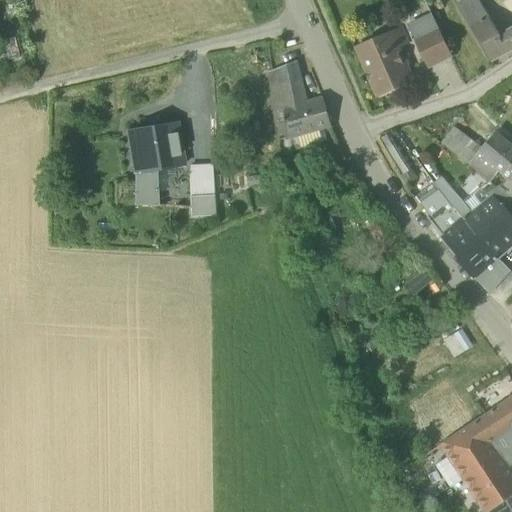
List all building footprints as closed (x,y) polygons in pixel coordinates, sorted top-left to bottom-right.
[(464,0),(457,4),(473,30),(490,20),(477,0),(464,0)] [(415,41),(439,30),(431,14),(407,25),(415,41)] [(511,28),(500,36),(490,20),(473,30),(492,62),(511,50),(511,28)] [(361,57),(379,97),(398,89),(396,86),(404,82),(400,75),(407,72),(398,50),(408,45),(401,28),(367,43),(371,53),(361,57)] [(415,41),(428,67),(451,56),(439,30),(415,41)] [(20,59),(14,38),(2,41),(7,62),(20,59)] [(271,72),(279,141),(288,139),(280,111),(306,104),(299,74),(295,63),(271,72)] [(400,75),(404,82),(410,79),(407,72),(400,75)] [(280,111),(288,139),(292,137),(324,128),(330,126),(322,99),(306,104),(280,111)] [(127,131),(135,175),(153,172),(183,167),(175,123),(127,131)] [(324,128),(292,137),(295,150),(327,141),(324,128)] [(442,144),(464,161),(477,145),(454,128),(442,144)] [(499,171),(504,175),(511,164),(511,146),(495,133),(482,149),(469,165),(491,183),(499,171)] [(411,170),(389,134),(380,139),(402,176),(411,170)] [(464,161),(469,165),(482,149),(477,145),(464,161)] [(190,166),(192,197),(214,196),(212,165),(190,166)] [(411,170),(402,176),(408,186),(412,183),(418,178),(412,169),(411,170)] [(153,172),(135,175),(134,206),(154,207),(154,193),(156,193),(156,187),(154,187),(153,172)] [(426,173),(418,178),(412,183),(419,194),(433,184),(434,184),(426,173)] [(441,193),(449,187),(442,178),(434,184),(433,184),(438,191),(441,193)] [(511,181),(507,178),(500,187),(511,196),(511,181)] [(452,208),(453,209),(462,202),(449,187),(441,193),(447,203),(451,209),(452,208)] [(482,187),(463,203),(474,215),(492,200),(488,196),(482,187)] [(493,200),(505,213),(511,206),(511,196),(500,187),(498,189),(488,196),(492,200),(493,200)] [(441,193),(438,191),(421,203),(430,217),(444,206),(447,203),(441,193)] [(214,196),(192,197),(191,197),(192,218),(216,216),(215,196),(214,196)] [(474,215),(465,222),(480,239),(496,257),(496,258),(496,257),(511,244),(511,219),(505,213),(493,200),(492,200),(474,215)] [(463,203),(462,202),(453,209),(463,221),(464,223),(465,222),(474,215),(463,203)] [(447,203),(444,206),(451,216),(436,228),(444,238),(463,221),(453,209),(452,208),(451,209),(447,203)] [(428,218),(436,228),(451,216),(444,206),(430,217),(428,218)] [(367,227),(377,241),(391,232),(381,218),(367,227)] [(444,238),(460,257),(480,239),(465,222),(464,223),(463,221),(444,238)] [(496,257),(480,239),(460,257),(457,259),(473,277),(496,257)] [(473,277),(490,295),(510,272),(496,257),(496,258),(496,257),(473,277)] [(422,269),(404,283),(414,296),(432,282),(422,269)] [(450,308),(442,296),(429,305),(438,317),(450,308)] [(462,330),(444,342),(455,358),(473,346),(462,330)] [(447,455),(455,468),(493,442),(511,429),(511,396),(441,445),(447,455)] [(511,429),(493,442),(509,468),(511,465),(511,429)] [(511,511),(511,471),(509,468),(493,442),(455,468),(464,480),(484,511),(511,511)] [(452,487),(464,480),(455,468),(447,455),(437,464),(452,487)]
